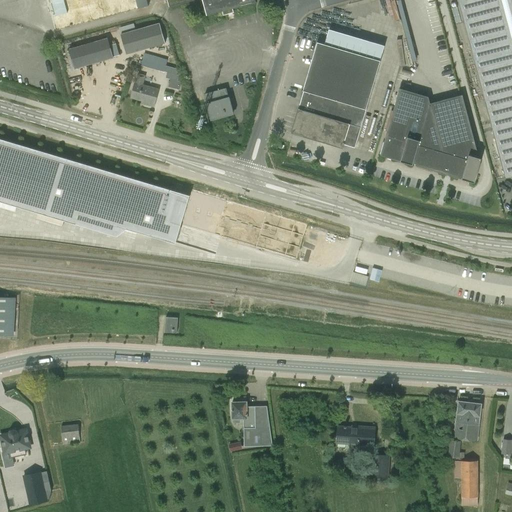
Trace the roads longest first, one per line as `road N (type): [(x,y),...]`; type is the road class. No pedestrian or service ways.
road 1 (tertiary): [(0,373),(81,357),(511,386)]
road 2 (unknown): [(361,170),(484,191),(495,182),(458,65),(404,75)]
road 3 (tertiary): [(511,248),(443,240),(248,180)]
road 4 (unknown): [(361,170),(286,148),(276,130),(310,26),(337,16),(359,20)]
road 5 (tertiary): [(248,180),(0,105)]
road 6 (unknown): [(451,0),(501,183),(511,190)]
road 7 (unclassified): [(248,180),(293,9)]
road 8 (unknown): [(359,20),(392,50),(361,170)]
road 9 (unknown): [(256,64),(208,74),(200,53),(205,41),(233,31),(254,39)]
